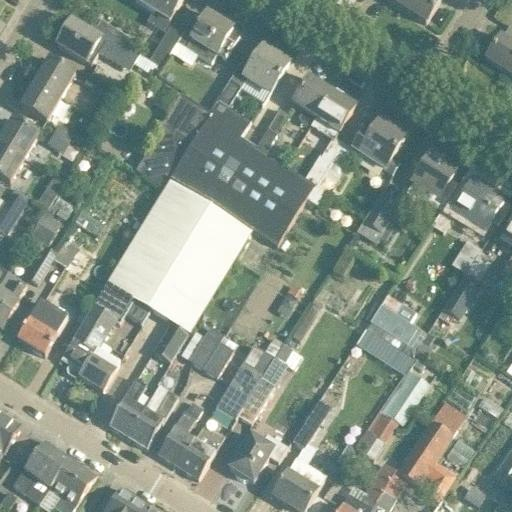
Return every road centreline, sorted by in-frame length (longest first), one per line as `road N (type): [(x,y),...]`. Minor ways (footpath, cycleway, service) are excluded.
road 1 (residential): [(198,511),(0,390)]
road 2 (residential): [(425,88),(283,0)]
